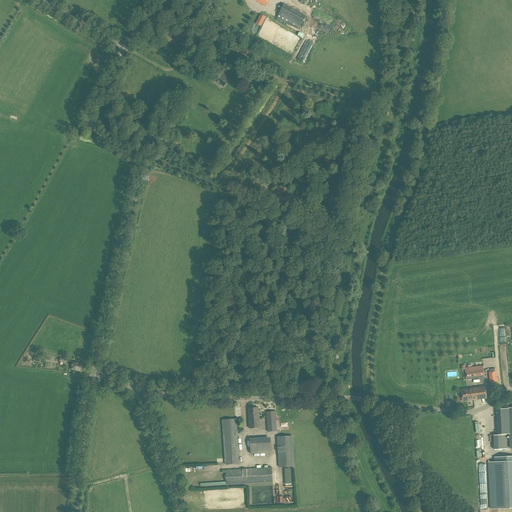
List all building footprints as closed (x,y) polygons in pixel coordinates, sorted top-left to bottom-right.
[(312,8),(320,11),(322,6),(314,3),(312,8)] [(299,30),(306,16),(284,5),(277,18),(299,30)] [(265,17),(260,15),(256,23),(261,26),(265,17)] [(245,58),(247,51),(238,47),(235,54),(245,58)] [(227,80),(228,79),(218,71),(217,73),(217,72),(212,78),(223,87),(227,81),(227,80)] [(255,148),(258,157),(263,155),(260,146),(255,148)] [(82,364),(73,361),(71,368),(80,371),(82,364)] [(484,377),(483,367),(478,368),(477,367),(474,367),(474,368),(465,370),(466,380),(484,377)] [(490,386),(498,385),(496,368),(489,369),(490,372),(488,372),(490,386)] [(485,387),(470,388),(461,389),(462,401),(486,398),(485,387)] [(249,428),(260,428),(258,407),(248,408),(249,428)] [(509,433),(508,408),(497,409),(498,434),(509,433)] [(268,431),(276,431),(275,415),(266,415),(268,431)] [(222,420),(225,464),(239,463),(236,419),(222,420)] [(507,449),(506,435),(493,435),(494,449),(507,449)] [(279,467),(294,466),(292,436),(277,436),(279,467)] [(270,437),(250,438),(250,453),(271,452),(270,437)] [(491,509),(511,507),(511,455),(494,457),(494,462),(489,462),(491,509)] [(264,467),(232,469),(225,470),(226,481),(200,483),(201,486),(226,485),(227,485),(227,486),(232,486),(232,484),(273,482),(272,467),(267,467),(267,465),(264,465),(264,467)]
